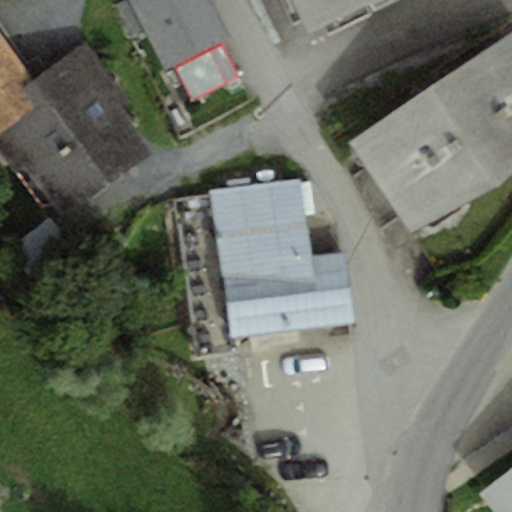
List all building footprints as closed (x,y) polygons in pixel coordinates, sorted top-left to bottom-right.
[(203,0),(131,0),(167,71),(175,67),(220,44),(225,42),(203,0)] [(288,0),(309,41),(396,0),(288,0)] [(511,34),(347,143),(408,235),(461,200),(466,208),(511,177),(511,34)] [(0,35),(0,133),(33,109),(21,92),(34,83),(0,35)] [(220,44),(175,67),(193,102),(238,80),(220,44)] [(86,47),(34,83),(21,92),(33,109),(0,133),(0,152),(62,218),(154,156),(86,47)] [(312,185),(219,195),(236,348),(366,334),(360,275),(322,279),(312,185)] [(511,511),(511,467),(479,493),(493,511),(511,511)]
